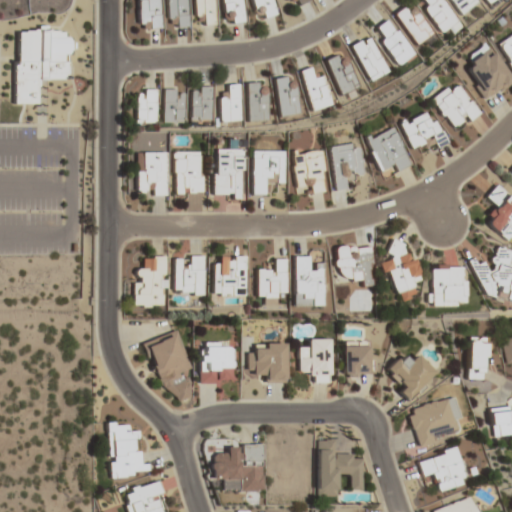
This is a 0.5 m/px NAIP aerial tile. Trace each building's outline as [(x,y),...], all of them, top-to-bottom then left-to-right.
[(158,30),(157,0),(135,0),(136,30),(158,30)] [(185,27),(184,0),(163,0),(164,28),(185,27)] [(190,0),(192,26),(212,25),(210,0),(190,0)] [(218,0),(220,24),(241,22),(238,0),(218,0)] [(247,0),(255,20),(274,13),(269,0),(247,0)] [(452,34),(461,27),(439,0),(414,0),(440,34),(447,29),(452,34)] [(475,3),(473,0),(447,0),(459,15),(475,3)] [(392,14),(414,46),(431,35),(409,3),(392,14)] [(398,66),(412,55),(386,20),(371,31),(398,66)] [(511,74),(511,23),(509,26),(511,30),(511,34),(495,44),(511,74)] [(15,33),(15,62),(11,62),(12,104),(35,104),(35,87),(37,87),(36,80),(44,80),(44,79),(66,79),(66,55),(68,55),(69,49),(71,49),(71,43),(69,43),(67,37),(63,37),(63,33),(57,33),(56,31),(44,31),(44,26),(36,26),(36,30),(31,30),(31,31),(22,31),(22,33),(15,33)] [(387,72),(366,37),(348,47),(369,83),(387,72)] [(485,44),(465,57),(471,66),(463,71),(483,102),(511,83),(485,44)] [(358,90),(341,53),(323,62),(341,98),(358,90)] [(297,71),(310,111),(330,105),(321,74),(310,78),(307,68),(297,71)] [(279,117),(299,113),(290,74),(271,79),(279,117)] [(268,120),(264,92),(254,93),(253,83),(243,84),(247,123),(268,120)] [(217,96),(218,123),(240,122),(238,84),(226,85),(226,96),(217,96)] [(443,87),(427,100),(453,132),(477,113),(454,86),(447,92),(443,87)] [(188,87),(188,122),(209,122),(209,87),(188,87)] [(161,124),(183,124),(183,89),(161,89),(161,124)] [(156,123),(156,90),(134,90),(134,123),(156,123)] [(441,145),(427,110),(396,123),(407,151),(431,142),(433,149),(441,145)] [(407,167),(392,127),(362,138),(374,172),(387,167),(390,173),(407,167)] [(325,148),(332,191),(343,190),(341,178),(360,175),(355,143),(325,148)] [(231,195),(231,201),(241,201),(241,149),(211,149),(210,194),(231,195)] [(282,151),(249,151),(249,195),(260,195),(260,184),(282,184),(282,151)] [(324,192),(319,151),(288,155),(292,187),(304,185),(305,195),(324,192)] [(201,195),(200,152),(170,152),(170,195),(201,195)] [(164,153),(133,153),(133,196),(164,196),(164,153)] [(511,201),(494,186),(483,199),(493,207),(480,221),(506,242),(511,235),(511,201)] [(387,272),(397,303),(414,297),(410,284),(417,282),(403,239),(385,245),(389,259),(377,263),(380,274),(387,272)] [(332,248),(334,282),(359,280),(359,288),(371,287),(368,245),(332,248)] [(511,265),(511,256),(511,250),(493,248),(490,265),(476,263),(470,295),(511,302),(511,265)] [(164,256),(141,257),(141,268),(131,268),(131,308),(164,308),(164,256)] [(202,257),(171,257),(171,296),(203,296),(202,257)] [(244,257),(211,257),(211,296),(244,296),(244,257)] [(321,307),(321,265),(310,265),(310,257),(291,257),(291,307),(321,307)] [(285,259),(274,259),(274,270),(254,270),(254,299),(264,299),(264,305),(275,305),(275,294),(285,294),(285,259)] [(428,266),(428,307),(463,307),(463,266),(428,266)] [(166,406),(191,397),(182,371),(188,368),(176,332),(144,342),(166,406)] [(511,336),(499,338),(504,366),(511,365),(511,336)] [(466,380),(484,380),(484,338),(466,338),(466,380)] [(229,384),(229,342),(196,342),(196,384),(229,384)] [(326,342),(304,342),(304,350),(295,350),(295,375),(307,375),(307,385),(326,385),(326,342)] [(254,344),(254,353),(244,353),(244,375),(263,375),(263,385),(283,385),(283,344),(254,344)] [(339,349),(339,378),(367,378),(367,349),(339,349)] [(414,355),(407,363),(399,355),(384,370),(401,387),(395,393),(406,403),(434,375),(414,355)] [(458,420),(451,397),(405,410),(414,446),(454,435),(450,422),(458,420)] [(511,415),(510,416),(509,407),(488,409),(491,439),(511,436),(511,415)] [(107,478),(146,476),(145,463),(139,464),(137,431),(127,432),(126,423),(104,424),(107,478)] [(314,440),(313,497),(333,497),(333,476),(348,476),(348,490),(359,490),(359,458),(350,458),(350,452),(334,452),(334,440),(314,440)] [(219,492),(261,492),(261,448),(209,448),(209,481),(219,481),(219,492)] [(465,485),(455,448),(415,458),(420,478),(431,475),(435,492),(465,485)] [(128,488),(130,495),(122,497),(125,511),(164,511),(157,482),(128,488)] [(430,511),(477,511),(472,496),(430,511)]
